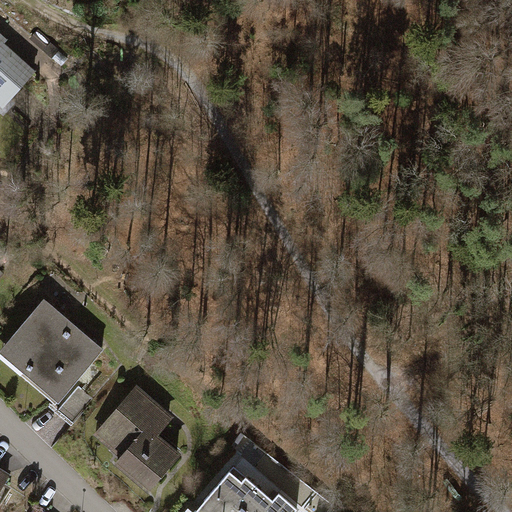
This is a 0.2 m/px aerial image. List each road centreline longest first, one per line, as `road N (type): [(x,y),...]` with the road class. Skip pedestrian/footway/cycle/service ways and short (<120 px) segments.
road 1 (track): [(19,0),(50,21),(152,50),(210,105),(284,244),(456,475),(500,511)]
road 2 (residential): [(96,511),(0,417)]
